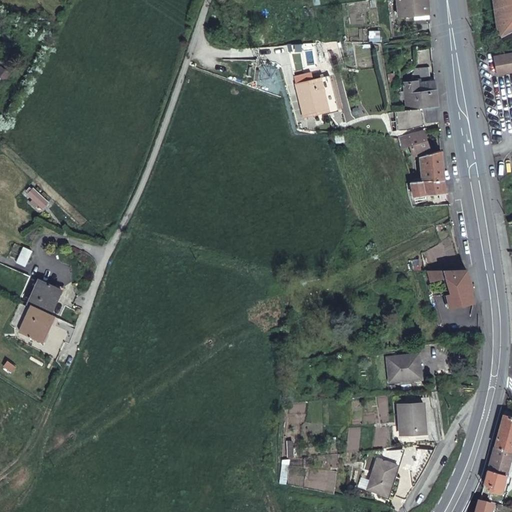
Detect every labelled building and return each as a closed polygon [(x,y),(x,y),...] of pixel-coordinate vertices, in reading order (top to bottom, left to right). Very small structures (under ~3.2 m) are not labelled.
[(428,14),(427,0),(395,0),(398,17),(413,15),(428,14)] [(511,0),(494,0),(500,39),(511,32),(511,0)] [(368,42),(379,41),(379,30),(368,31),(368,42)] [(511,52),(494,56),(497,74),(511,71),(511,52)] [(429,70),(414,66),(412,75),(427,79),(429,70)] [(0,81),(3,83),(8,74),(0,69),(0,81)] [(336,110),(329,76),(295,84),(302,118),(336,110)] [(436,88),(435,79),(405,82),(407,108),(419,107),(418,93),(426,92),(425,89),(436,88)] [(438,106),(436,88),(425,89),(426,92),(418,93),(419,107),(421,107),(438,106)] [(419,107),(407,108),(405,108),(407,130),(424,125),(421,107),(419,107)] [(423,132),(406,137),(413,157),(430,151),(427,142),(423,132)] [(444,180),(441,152),(431,154),(421,157),(423,177),(417,178),(418,183),(444,180)] [(410,191),(413,199),(413,202),(424,200),(424,196),(447,193),(444,180),(418,183),(411,184),(412,190),(410,191)] [(41,210),(48,201),(30,187),(24,196),(41,210)] [(24,267),(31,250),(21,247),(15,263),(24,267)] [(412,268),(419,271),(422,261),(415,259),(412,268)] [(430,282),(446,280),(451,295),(447,296),(450,308),(474,303),(471,291),(473,291),(468,271),(427,272),(430,282)] [(38,286),(26,314),(29,316),(49,324),(60,296),(38,286)] [(49,324),(29,316),(17,344),(41,354),(51,325),(49,324)] [(422,355),(391,357),(393,381),(420,379),(419,368),(423,368),(422,355)] [(8,368),(5,372),(13,378),(16,373),(8,368)] [(427,403),(403,403),(403,433),(427,433),(427,403)] [(495,446),(511,451),(511,417),(504,415),(495,446)] [(511,455),(511,452),(511,451),(495,446),(488,470),(506,476),(510,462),(511,455)] [(411,471),(414,487),(418,480),(423,470),(430,458),(434,449),(416,449),(411,471)] [(386,497),(397,466),(377,459),(366,490),(386,497)] [(502,489),(506,476),(488,470),(483,487),(490,489),(491,486),(502,489)] [(478,503),(475,511),(491,511),(493,507),(478,503)]
